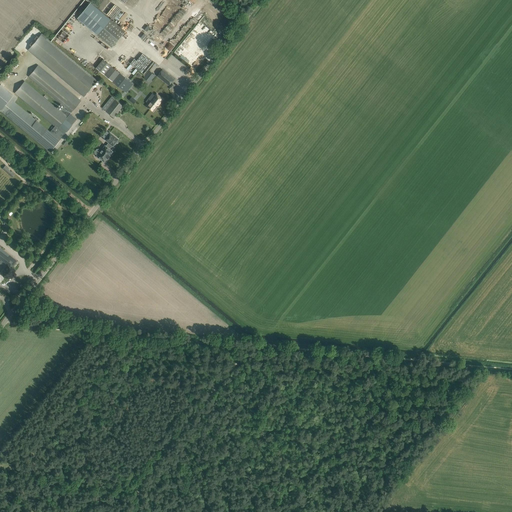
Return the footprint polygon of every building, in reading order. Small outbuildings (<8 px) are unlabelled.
[(77,18),(112,47),(125,31),(91,2),(77,18)] [(64,38),(67,35),(61,29),(58,33),(64,38)] [(41,34),(28,50),(84,97),(97,81),(41,34)] [(103,59),(96,68),(126,92),(133,84),(103,59)] [(24,81),(15,93),(59,129),(59,128),(58,127),(67,117),(65,116),(70,111),(71,112),(81,101),(38,65),(29,76),(64,106),(60,111),(24,81)] [(162,70),(157,76),(169,85),(174,79),(170,76),(169,76),(167,75),(168,74),(162,70)] [(143,78),(148,82),(154,75),(149,71),(143,78)] [(0,84),(0,111),(1,111),(50,152),(65,134),(55,126),(53,128),(52,126),(51,128),(52,129),(50,132),(14,102),(17,98),(0,84)] [(153,111),(163,99),(157,93),(155,95),(153,94),(151,97),(152,99),(149,103),(146,106),(153,111)] [(115,100),(106,111),(114,118),(123,106),(115,100)] [(105,139),(109,142),(106,146),(105,145),(97,156),(98,157),(97,157),(100,159),(105,162),(108,158),(108,159),(110,156),(110,155),(113,151),(110,149),(113,145),(113,146),(119,139),(110,132),(105,139)] [(8,168),(5,165),(3,168),(6,171),(7,170),(10,173),(9,174),(12,177),(15,174),(12,171),(10,173),(7,170),(8,168)] [(0,272),(6,264),(11,268),(17,261),(0,247),(0,272)]
